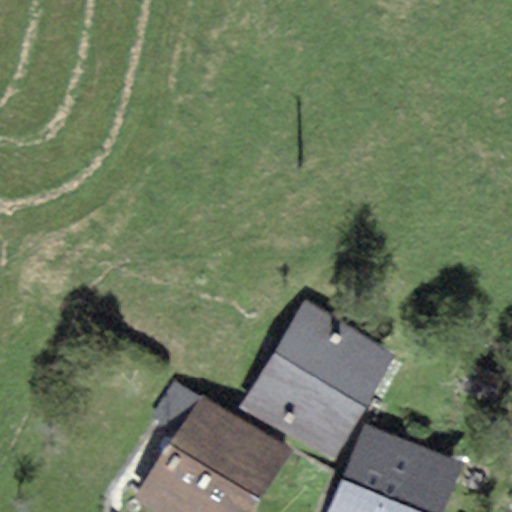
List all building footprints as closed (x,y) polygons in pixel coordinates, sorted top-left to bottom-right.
[(361,334),(309,306),(249,403),(329,447),(388,338),(366,325),(361,334)] [(500,375),(476,365),(467,390),(491,399),(500,375)] [(167,411),(191,425),(183,437),(143,495),(172,511),(240,511),(286,447),(208,401),(206,403),(179,388),(167,411)] [(161,422),(183,437),(191,425),(167,411),(161,422)] [(432,511),(454,465),(444,461),(368,433),(334,511),(432,511)] [(444,461),(454,465),(469,471),(474,455),(452,447),(444,461)]
